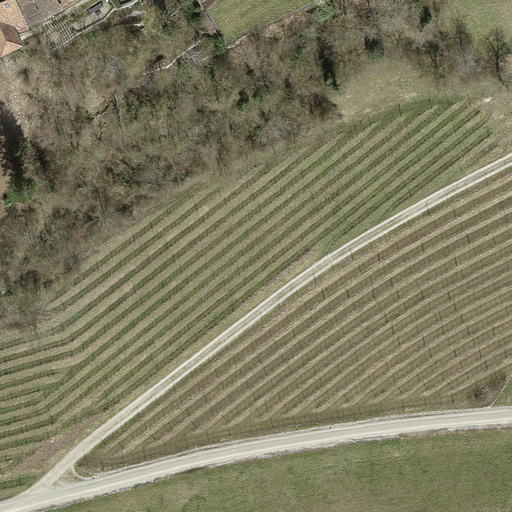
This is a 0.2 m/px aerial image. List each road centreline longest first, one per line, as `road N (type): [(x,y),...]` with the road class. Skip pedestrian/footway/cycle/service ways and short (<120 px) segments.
road 1 (track): [(60,493),(66,465),(248,318),(446,198),(511,169)]
road 2 (track): [(511,414),(262,447),(0,511)]
